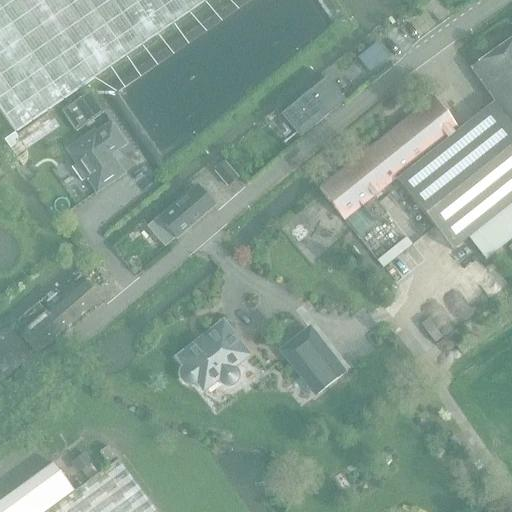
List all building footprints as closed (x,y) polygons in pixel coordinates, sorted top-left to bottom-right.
[(0,0),(0,111),(15,133),(49,113),(210,1),(211,0),(0,0)] [(403,125),(319,191),(344,222),(346,220),(358,236),(373,224),(385,214),(378,204),(373,199),(389,186),(396,181),(452,251),(466,239),(467,240),(484,261),(511,239),(511,42),(473,70),(497,105),(459,133),(449,119),(434,100),(403,125)] [(378,44),(360,59),(372,74),(390,59),(378,44)] [(327,79),(281,116),(282,117),(284,116),(298,133),(284,144),(285,145),(344,97),(343,96),(340,98),(326,81),(328,80),(327,79)] [(62,112),(77,133),(105,113),(90,93),(62,112)] [(59,128),(49,114),(17,136),(15,134),(4,141),(22,167),(26,162),(27,160),(27,157),(26,153),(26,151),(59,128)] [(111,155),(126,145),(112,124),(96,134),(95,132),(68,150),(78,165),(73,168),(82,182),(87,178),(97,193),(124,174),(111,155)] [(238,180),(224,164),(213,173),(227,189),(238,180)] [(166,248),(177,239),(215,207),(198,188),(150,230),(166,248)] [(423,218),(414,225),(421,234),(431,227),(423,218)] [(20,336),(38,356),(102,301),(85,281),(20,336)] [(197,383),(205,394),(218,384),(222,387),(227,389),(233,388),(237,384),(239,379),(239,374),(236,369),(249,358),(224,325),(206,339),(207,341),(198,348),(197,346),(179,360),(185,369),(183,372),(182,376),(183,380),(185,383),(189,385),(193,385),(197,383)] [(309,326),(278,351),(314,397),(346,372),(309,326)] [(0,384),(1,386),(22,368),(21,366),(31,357),(12,334),(0,344),(0,384)] [(115,456),(107,446),(99,453),(107,463),(115,456)] [(85,453),(70,463),(78,474),(81,471),(91,464),(92,463),(85,453)] [(89,481),(73,493),(46,511),(154,511),(117,460),(98,474),(89,481)] [(91,464),(81,471),(89,481),(98,474),(91,464)] [(0,511),(46,511),(73,493),(53,465),(0,504),(0,511)]
